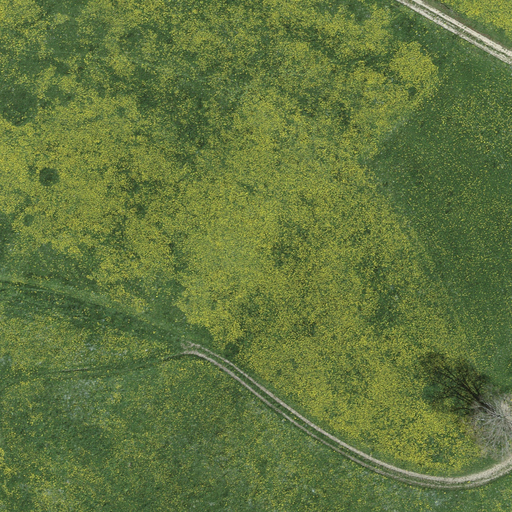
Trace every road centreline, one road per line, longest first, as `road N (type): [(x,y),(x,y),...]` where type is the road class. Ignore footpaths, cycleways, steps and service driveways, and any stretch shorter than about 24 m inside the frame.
road 1 (track): [(511,463),(453,484),(401,475),(320,434),(211,356)]
road 2 (track): [(400,0),(511,57)]
